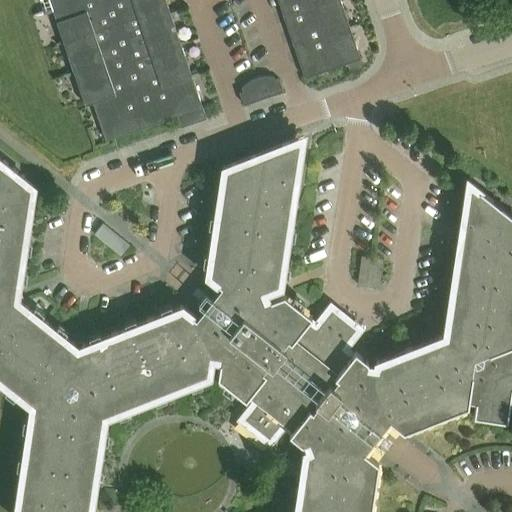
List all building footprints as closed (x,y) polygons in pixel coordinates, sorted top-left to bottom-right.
[(50,0),(64,41),(86,103),(95,100),(102,123),(107,137),(177,113),(181,127),(206,118),(202,105),(165,0),(278,0),(305,77),(348,62),(349,65),(362,61),(340,0),(50,0)] [(243,90),(239,92),(243,104),(283,90),(279,79),(275,80),(273,76),(266,76),(256,77),(249,81),(241,87),(243,90)] [(0,157),(0,378),(28,401),(41,396),(44,403),(31,409),(15,511),(90,511),(104,420),(93,411),(98,405),(109,414),(209,375),(212,357),(220,358),(218,376),(245,398),(248,395),(255,400),(240,419),(269,443),(285,424),(291,429),(289,432),(301,443),(306,441),(309,449),(305,451),(295,511),(370,511),(378,462),(364,451),(389,419),(403,430),(467,405),(468,401),(475,402),(473,417),(506,422),(511,388),(511,387),(511,213),(468,178),(445,329),(456,338),(451,344),(441,335),(376,361),(375,365),(367,364),(368,359),(355,349),(352,352),(346,347),(361,328),(331,304),(315,323),(309,318),(312,314),(284,292),(267,299),(264,291),(281,284),(304,133),(224,165),(208,273),(221,284),(196,316),(183,305),(82,344),(80,358),(73,357),(75,343),(21,300),(18,301),(15,294),(18,293),(34,184),(0,157)] [(103,222),(94,232),(121,254),(130,244),(103,222)] [(362,255),(357,285),(379,288),(383,259),(362,255)]
